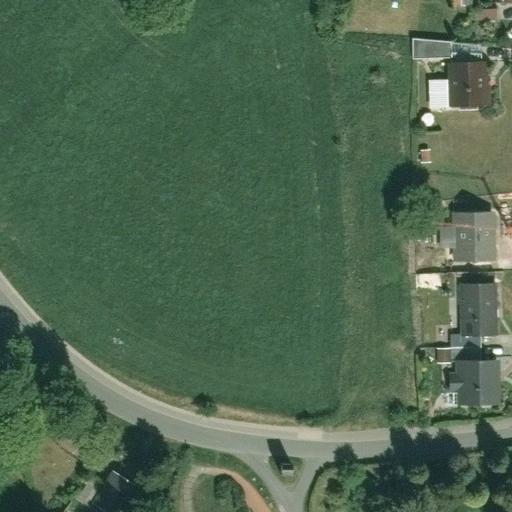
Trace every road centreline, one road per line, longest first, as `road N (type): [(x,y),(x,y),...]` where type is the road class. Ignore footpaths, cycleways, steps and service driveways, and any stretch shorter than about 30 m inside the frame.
road 1 (residential): [(0,303),(50,359),(109,400),(243,446)]
road 2 (residential): [(319,455),(511,437)]
